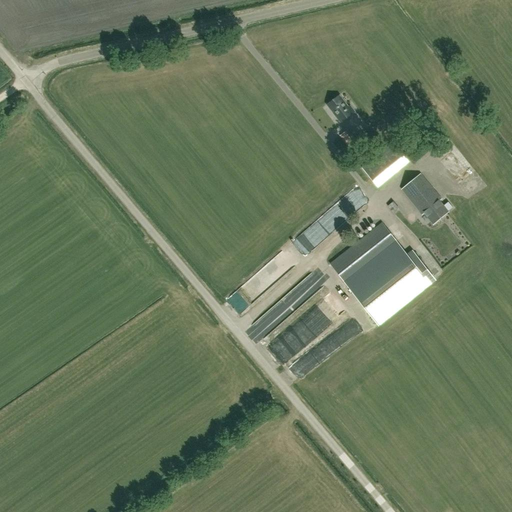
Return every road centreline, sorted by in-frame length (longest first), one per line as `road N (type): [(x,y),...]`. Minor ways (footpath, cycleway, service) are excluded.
road 1 (unclassified): [(391,511),(24,80)]
road 2 (unclassified): [(24,80),(51,64),(125,44),(323,0)]
